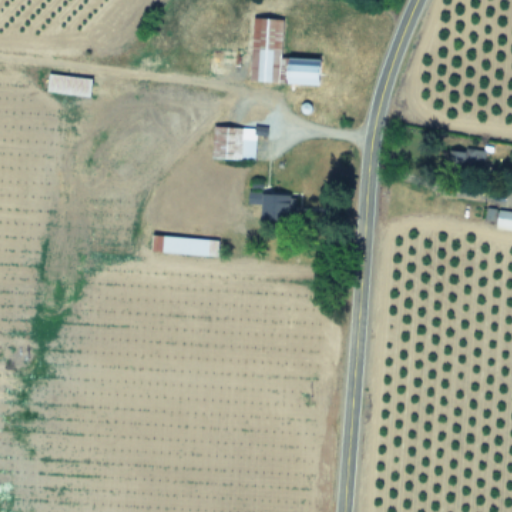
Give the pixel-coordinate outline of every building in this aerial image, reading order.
[(215,80),(324,85),(325,61),(282,59),(284,20),(255,19),(253,63),(216,61),(215,80)] [(94,79),(50,74),(47,94),(91,98),(94,79)] [(254,162),(256,129),(214,127),(213,160),(254,162)] [(485,170),(485,150),(448,150),(448,170),(485,170)] [(289,194),(248,194),(248,217),(289,217),(289,194)] [(496,230),(511,231),(511,211),(499,210),(496,230)] [(219,241),(154,236),(152,252),(218,258),(219,241)]
